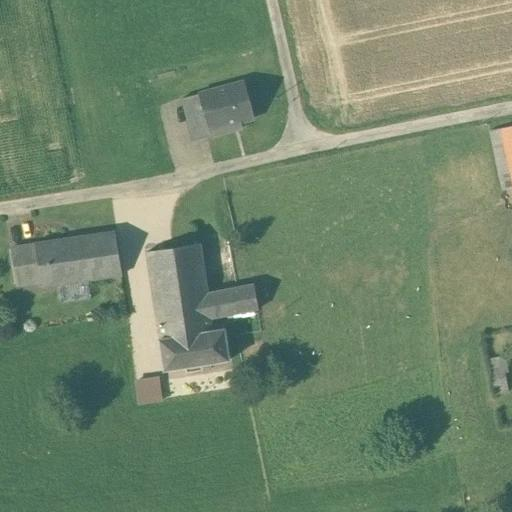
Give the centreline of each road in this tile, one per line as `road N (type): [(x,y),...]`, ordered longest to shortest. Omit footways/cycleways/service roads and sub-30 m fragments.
road 1 (unclassified): [(0,206),(155,181),(307,144)]
road 2 (unclassified): [(307,144),(511,102)]
road 3 (unclassified): [(307,144),(276,0)]
